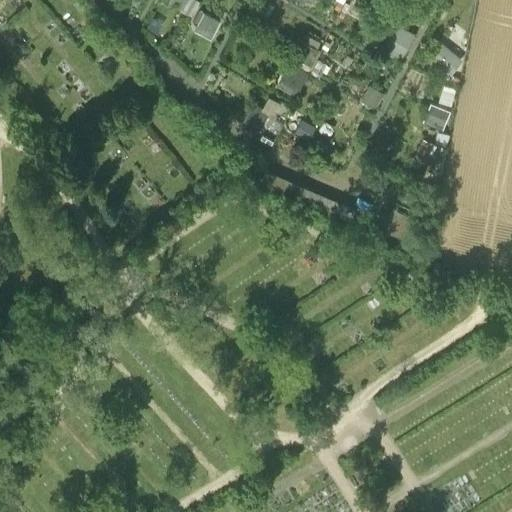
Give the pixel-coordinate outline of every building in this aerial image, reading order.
[(204,8),(196,27),(214,35),(222,16),(204,8)] [(386,41),(405,52),(418,30),(399,19),(386,41)] [(454,72),(467,58),(445,39),(432,53),(454,72)] [(291,61),(280,81),(299,91),(310,70),(291,61)] [(445,124),(453,105),(434,97),(426,117),(445,124)] [(248,119),(260,123),(267,105),(254,100),(248,119)]
